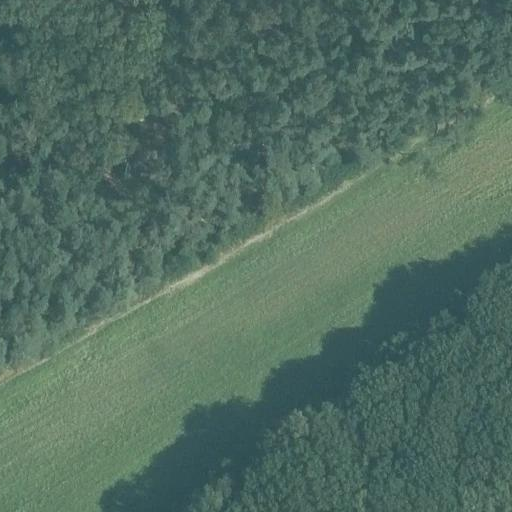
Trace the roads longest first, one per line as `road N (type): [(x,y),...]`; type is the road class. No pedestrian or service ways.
road 1 (track): [(0,194),(29,187),(295,44),(369,18),(511,13)]
road 2 (track): [(129,130),(159,0)]
